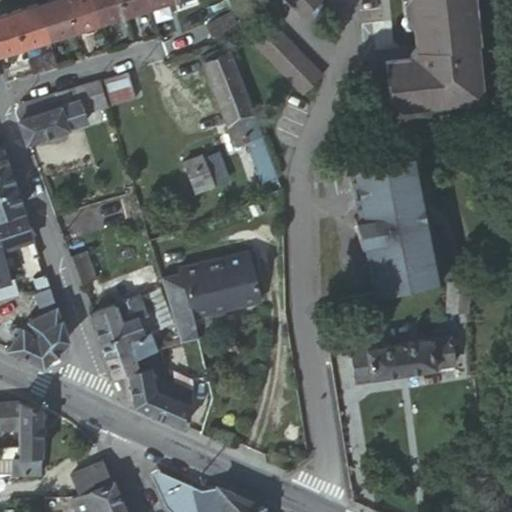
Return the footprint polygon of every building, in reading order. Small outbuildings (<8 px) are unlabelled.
[(77,30),(67,0),(52,0),(39,4),(50,38),(77,30)] [(102,21),(95,0),(67,0),(77,30),(102,21)] [(128,13),(123,0),(95,0),(102,21),(128,13)] [(154,5),(152,0),(123,0),(128,13),(154,5)] [(291,0),(307,15),(324,0),(291,0)] [(409,0),(413,31),(413,36),(418,36),(420,53),(404,55),(390,71),(392,93),(393,95),(397,99),(400,100),(415,99),(417,109),(453,105),(453,96),(472,93),(472,86),(481,84),(477,52),(479,50),(477,36),(478,36),(474,0),(409,0)] [(413,31),(409,0),(405,0),(402,4),(404,27),(408,31),(413,31)] [(39,4),(14,12),(25,46),(50,38),(39,4)] [(14,12),(0,16),(0,54),(25,46),(14,12)] [(238,23),(233,13),(215,21),(220,32),(238,23)] [(319,71),(269,18),(249,35),(300,89),(319,71)] [(29,57),(34,74),(59,65),(54,49),(29,57)] [(255,115),(257,114),(236,59),(231,52),(216,59),(207,62),(232,124),(246,119),(255,115)] [(140,96),(132,70),(119,74),(108,77),(116,105),(140,96)] [(23,103),(19,111),(28,142),(31,141),(69,127),(70,126),(89,120),(88,113),(83,101),(107,93),(103,79),(67,90),(23,103)] [(83,101),(88,113),(113,105),(108,93),(107,93),(83,101)] [(265,182),(281,177),(257,114),(255,115),(260,129),(251,134),(253,138),(250,140),(265,182)] [(260,129),(255,115),(246,119),(251,134),(260,129)] [(239,144),(250,140),(253,138),(251,134),(246,119),(232,124),(239,144)] [(0,168),(9,166),(2,146),(0,146),(0,168)] [(217,182),(206,154),(187,160),(199,190),(217,182)] [(371,244),(382,294),(444,277),(433,230),(418,157),(355,170),(365,219),(356,221),(361,246),(371,244)] [(0,191),(15,186),(9,166),(0,168),(0,191)] [(15,186),(0,191),(0,212),(22,205),(15,186)] [(34,238),(24,211),(0,219),(0,249),(4,248),(13,245),(34,238)] [(72,217),(60,221),(73,255),(84,251),(72,217)] [(433,230),(444,277),(450,275),(455,275),(445,228),(433,230)] [(21,271),(13,245),(4,248),(12,274),(21,271)] [(4,248),(0,249),(0,279),(6,277),(8,282),(14,281),(12,274),(4,248)] [(182,265),(183,270),(195,314),(211,310),(262,296),(250,248),(182,265)] [(84,251),(73,255),(83,285),(100,279),(89,250),(84,251)] [(183,270),(161,275),(170,302),(176,322),(180,340),(183,339),(200,334),(198,323),(195,314),(183,270)] [(43,289),(51,287),(46,274),(39,277),(43,289)] [(6,277),(0,279),(0,295),(17,290),(14,281),(8,282),(6,277)] [(467,308),(468,283),(452,284),(452,307),(453,308),(467,308)] [(161,286),(142,293),(148,310),(155,308),(168,303),(161,286)] [(39,311),(57,306),(51,287),(43,289),(33,293),(39,311)] [(116,303),(94,312),(92,313),(103,340),(127,330),(123,320),(140,314),(148,310),(142,293),(119,302),(116,303)] [(175,323),(168,303),(155,308),(162,328),(175,323)] [(44,361),(68,337),(57,306),(39,311),(23,317),(20,321),(5,312),(0,319),(0,333),(9,339),(6,343),(44,361)] [(162,328),(155,308),(148,310),(140,314),(147,333),(153,331),(162,328)] [(211,310),(195,314),(198,323),(213,319),(211,310)] [(127,330),(103,340),(109,355),(133,346),(132,339),(147,333),(140,314),(123,320),(127,330)] [(166,341),(162,328),(153,331),(158,344),(166,341)] [(116,376),(130,370),(141,366),(139,361),(138,357),(160,349),(158,344),(153,331),(147,333),(132,339),(133,346),(109,355),(116,376)] [(189,359),(204,356),(200,334),(183,339),(189,359)] [(456,361),(452,335),(358,352),(352,353),(357,378),(456,361)] [(170,361),(185,358),(181,342),(165,347),(170,361)] [(137,405),(151,411),(162,388),(171,393),(177,380),(175,379),(165,374),(157,377),(155,373),(152,362),(141,366),(130,370),(137,405)] [(151,411),(186,425),(194,404),(188,400),(191,390),(189,386),(182,381),(177,380),(171,393),(162,388),(151,411)] [(194,404),(201,388),(182,381),(189,386),(191,390),(188,400),(194,404)] [(0,425),(18,426),(19,402),(18,401),(0,401),(0,425)] [(40,453),(41,407),(19,402),(18,426),(17,452),(28,452),(40,453)] [(17,452),(18,426),(0,425),(0,456),(12,456),(17,457),(17,452)] [(27,466),(28,452),(17,452),(17,457),(12,456),(13,466),(27,466)] [(40,473),(40,453),(28,452),(27,466),(13,466),(12,470),(12,473),(40,473)] [(0,456),(0,470),(12,470),(13,466),(12,456),(0,456)] [(87,488),(110,478),(101,459),(79,469),(87,488)] [(79,492),(87,488),(79,469),(71,472),(79,492)] [(126,511),(128,511),(112,477),(110,478),(87,488),(79,492),(72,495),(78,511),(126,511)] [(224,511),(216,484),(198,490),(163,477),(159,479),(174,510),(172,510),(173,511),(224,511)] [(263,511),(263,504),(235,491),(216,482),(216,484),(224,511),(263,511)] [(54,511),(54,497),(43,498),(44,511),(54,511)]
